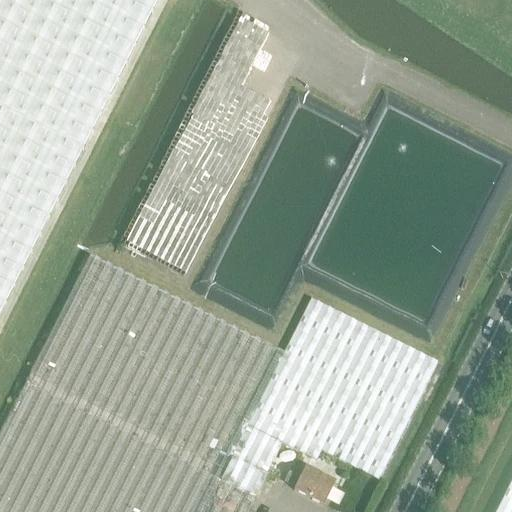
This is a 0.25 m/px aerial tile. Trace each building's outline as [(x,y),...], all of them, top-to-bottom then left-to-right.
[(0,0),(0,311),(81,151),(156,0),(0,0)] [(235,5),(131,257),(193,282),(293,42),(277,35),(281,24),(235,5)] [(246,511),(252,500),(218,483),(230,461),(264,478),(280,447),(311,462),(316,451),(372,480),(430,364),(305,300),(278,354),(202,315),(88,258),(0,435),(0,511),(246,511)] [(265,479),(264,478),(230,461),(218,483),(252,500),(255,501),(259,491),(265,479)] [(321,508),(332,486),(304,472),(302,476),(290,470),(283,485),(294,490),(292,494),(321,508)] [(511,511),(511,485),(498,511),(511,511)]
